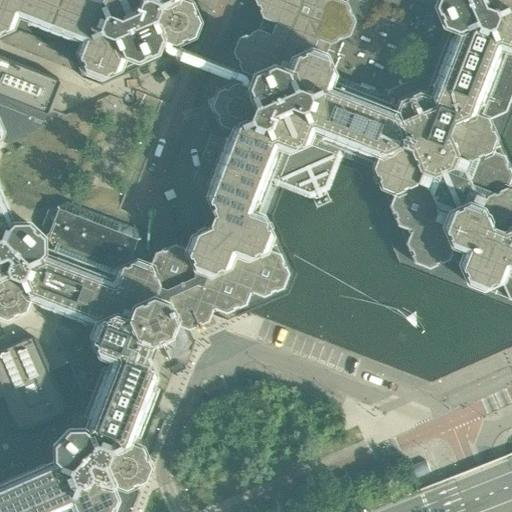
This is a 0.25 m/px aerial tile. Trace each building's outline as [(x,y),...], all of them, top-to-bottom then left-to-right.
[(0,0),(0,34),(12,29),(17,16),(25,19),(24,23),(73,41),(74,38),(82,41),(77,54),(86,74),(100,79),(157,54),(162,41),(175,46),(194,38),(200,24),(191,4),(180,0),(0,0)] [(511,177),(511,175),(503,156),(487,120),(505,112),(511,94),(511,0),(253,0),(262,19),(258,30),(238,38),(232,53),(236,62),(227,66),(222,79),(226,88),(217,92),(212,106),(220,126),(233,131),(207,197),(215,216),(213,217),(210,226),(211,229),(192,237),(187,250),(174,245),(164,249),(155,253),(149,266),(153,267),(150,275),(155,273),(158,279),(154,280),(156,285),(152,297),(155,303),(166,307),(168,311),(171,310),(174,316),(173,317),(177,325),(188,330),(201,325),(208,321),(213,308),(225,313),(245,305),(250,292),(263,297),(282,288),(288,274),(262,217),(275,186),(308,199),(311,198),(316,208),(330,202),(325,191),(328,190),(341,156),(372,169),(381,188),(393,194),(389,206),(398,226),(410,230),(405,243),(414,263),(428,268),(448,260),(459,264),(468,284),(482,289),(511,300),(511,177)] [(0,56),(0,99),(42,116),(49,112),(60,86),(57,79),(0,56)] [(158,279),(155,273),(150,275),(153,267),(149,266),(138,262),(144,248),(135,229),(66,202),(47,211),(41,226),(46,238),(44,239),(38,233),(36,235),(33,232),(34,230),(29,224),(13,225),(11,228),(9,227),(11,223),(7,214),(10,212),(0,189),(0,138),(2,133),(0,127),(0,318),(6,321),(26,312),(30,299),(39,302),(38,306),(86,325),(87,321),(96,324),(91,337),(99,357),(112,362),(109,370),(102,367),(83,416),(90,419),(86,429),(88,433),(87,433),(84,430),(69,431),(54,446),(54,461),(58,464),(57,465),(53,463),(44,468),(42,464),(0,482),(0,511),(63,511),(62,509),(70,506),(72,511),(112,511),(117,500),(111,487),(113,486),(124,492),(145,482),(150,468),(142,449),(129,443),(132,435),(139,438),(158,389),(151,387),(155,377),(147,358),(149,357),(153,348),(151,346),(170,338),(175,325),(177,325),(173,317),(174,316),(171,310),(168,311),(166,307),(155,303),(152,297),(156,285),(154,280),(158,279)] [(0,348),(0,390),(16,428),(25,431),(60,416),(64,407),(35,341),(26,337),(0,348)]
